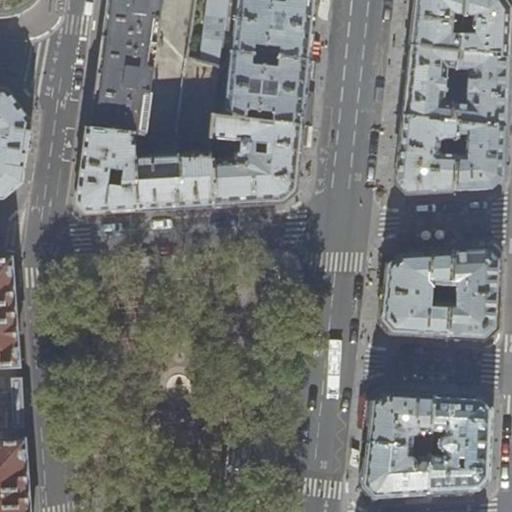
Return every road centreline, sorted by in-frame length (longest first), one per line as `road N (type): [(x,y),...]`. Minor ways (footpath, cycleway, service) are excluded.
road 1 (residential): [(39,240),(342,227)]
road 2 (residential): [(57,511),(39,240)]
road 3 (residential): [(39,240),(79,0)]
road 4 (secondary): [(342,227),(368,0)]
road 5 (residential): [(326,358),(511,370)]
road 6 (residential): [(342,227),(511,221)]
road 7 (secondary): [(309,511),(326,358)]
road 8 (secondary): [(326,358),(342,227)]
